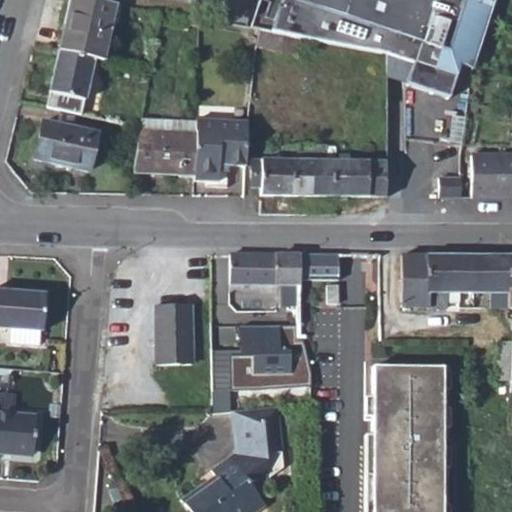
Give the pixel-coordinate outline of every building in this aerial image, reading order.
[(101,63),(114,6),(90,0),(68,0),(57,52),(63,54),(93,61),(101,63)] [(258,0),(248,30),(257,32),(299,39),(388,56),(437,64),(457,0),(258,0)] [(463,52),(476,56),(494,0),(457,0),(437,64),(457,68),(463,52)] [(163,28),(188,32),(189,27),(197,28),(197,22),(165,17),(163,28)] [(255,48),(295,56),(299,39),(257,32),(255,48)] [(52,73),(58,75),(63,54),(57,52),(52,73)] [(457,68),(472,70),(476,56),(463,52),(457,68)] [(80,117),(93,61),(63,54),(58,75),(52,73),(44,109),(80,117)] [(445,99),(457,68),(437,64),(388,56),(387,73),(406,79),(404,86),(445,99)] [(143,83),(145,73),(136,71),(135,81),(143,83)] [(387,81),(404,86),(406,79),(387,73),(387,81)] [(363,129),(385,129),(385,108),(382,109),(382,98),(366,98),(365,108),(363,110),(363,129)] [(131,174),(178,175),(179,169),(192,169),(194,121),(140,120),(139,130),(138,132),(136,147),(131,174)] [(215,166),(242,166),(242,161),(246,122),(194,121),(192,169),(192,175),(192,181),(215,181),(215,166)] [(42,124),(33,160),(86,173),(95,136),(42,124)] [(126,144),(136,147),(138,132),(128,131),(126,144)] [(368,162),(332,162),(332,199),(384,198),(384,187),(384,138),(369,136),(368,162)] [(289,198),(310,198),(310,161),(298,161),(297,148),(280,148),(280,161),(289,161),(289,198)] [(325,162),(325,148),(297,148),(298,161),(310,161),(310,198),(332,199),(332,162),(325,162)] [(511,155),(468,156),(469,198),(511,197),(511,155)] [(258,198),(289,198),(289,161),(280,161),(250,160),(249,191),(258,190),(258,198)] [(435,187),(436,199),(460,198),(459,187),(435,187)] [(282,285),(283,325),(298,326),(298,279),(341,279),(340,255),(289,255),(229,254),(230,283),(282,285)] [(491,308),(509,308),(510,255),(458,255),(400,255),(401,307),(447,307),(447,293),(491,293),(491,308)] [(338,325),(341,279),(298,279),(298,326),(299,338),(303,338),(330,339),(330,326),(338,325)] [(0,326),(9,328),(40,330),(41,330),(44,294),(0,290),(0,326)] [(190,304),(156,305),(157,365),(192,365),(190,304)] [(284,338),(297,376),(311,373),(311,369),(310,364),(303,338),(299,338),(298,326),(283,325),(284,338)] [(7,340),(39,343),(40,330),(9,328),(7,340)] [(273,329),(231,328),(231,357),(244,358),(244,374),(283,374),(283,350),(273,350),(273,329)] [(511,426),(511,342),(498,342),(497,380),(509,380),(507,427),(511,426)] [(369,511),(441,511),(442,368),(371,367),(369,511)] [(185,504),(190,511),(253,511),(263,505),(248,485),(269,467),(268,453),(285,451),(282,407),(235,411),(236,452),(210,471),(216,481),(185,504)] [(0,452),(12,454),(13,449),(32,451),(35,416),(0,412),(0,452)]
